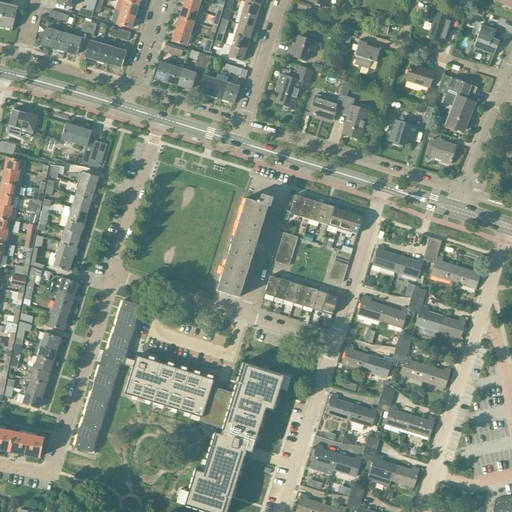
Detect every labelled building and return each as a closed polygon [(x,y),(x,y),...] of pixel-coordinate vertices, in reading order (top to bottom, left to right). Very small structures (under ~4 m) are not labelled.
[(198,12),(201,0),(199,0),(185,0),(183,7),(198,12)] [(511,0),(494,0),(494,1),(511,8),(511,0)] [(139,6),(124,1),(120,13),(135,17),(139,6)] [(260,6),(246,2),(242,13),(256,18),(260,6)] [(0,27),(13,30),(17,10),(0,5),(0,27)] [(194,23),(198,12),(183,7),(179,19),(194,23)] [(469,7),(467,12),(483,18),(485,13),(469,7)] [(93,12),(80,8),(78,15),(91,19),(93,12)] [(312,18),(315,11),(307,9),(305,16),(312,18)] [(434,20),(428,40),(444,45),(453,16),(429,9),(426,18),(434,20)] [(50,17),(62,21),(64,15),(52,11),(50,17)] [(135,17),(120,13),(117,24),(132,29),(135,17)] [(256,18),(242,13),(239,24),(253,29),(256,18)] [(191,35),(194,23),(179,19),(176,30),(191,35)] [(378,20),(375,31),(386,35),(390,24),(378,20)] [(82,32),(88,34),(91,23),(85,21),(82,32)] [(91,23),(88,34),(94,35),(97,25),(91,23)] [(253,29),(239,24),(235,35),(249,40),(253,29)] [(482,26),(473,48),(493,55),(498,41),(492,39),(495,31),(482,26)] [(41,45),(53,49),(58,32),(46,28),(41,45)] [(128,41),(130,33),(118,29),(117,31),(115,37),(128,41)] [(342,43),(341,44),(349,46),(351,38),(356,39),(358,32),(346,29),(344,36),(342,43)] [(187,46),(191,35),(176,30),(172,42),(187,46)] [(65,52),(70,35),(58,32),(53,49),(65,52)] [(81,39),(70,35),(65,52),(76,56),(81,39)] [(249,40),(235,35),(232,46),(246,51),(249,40)] [(291,43),(287,56),(306,61),(310,51),(315,52),(318,43),(298,37),(296,45),(291,43)] [(209,54),(213,41),(209,40),(207,40),(203,52),(209,54)] [(97,62),(102,45),(90,41),(85,58),(97,62)] [(356,57),(354,65),(369,70),(371,62),(375,63),(379,52),(365,48),(366,44),(359,42),(354,56),(356,57)] [(109,65),(114,48),(102,45),(97,62),(109,65)] [(242,62),(246,51),(232,46),(228,58),(242,62)] [(165,53),(176,56),(178,50),(167,47),(165,53)] [(114,48),(109,65),(121,68),(126,52),(114,48)] [(196,66),(202,68),(205,58),(199,56),(196,66)] [(205,58),(202,68),(208,70),(211,60),(205,58)] [(155,79),(167,83),(173,66),(160,62),(155,79)] [(314,62),(312,70),(320,72),(322,65),(314,62)] [(410,65),(406,81),(429,88),(433,73),(410,65)] [(179,87),(184,70),(173,66),(167,83),(179,87)] [(232,67),(230,73),(240,76),(242,70),(232,67)] [(281,76),(276,91),(281,93),(278,104),(295,108),(302,83),(308,85),(312,71),(300,67),(296,80),(288,78),(290,72),(283,70),(281,76)] [(196,73),(184,70),(179,87),(191,90),(196,73)] [(237,85),(239,76),(222,71),(219,80),(237,85)] [(210,96),(216,79),(203,76),(198,92),(210,96)] [(443,79),(438,92),(445,94),(456,98),(457,96),(459,97),(470,102),(471,98),(472,98),(476,88),(451,78),(450,81),(443,79)] [(222,100),(227,83),(216,79),(210,96),(222,100)] [(348,90),(350,83),(343,81),(341,88),(348,90)] [(227,83),(222,100),(234,104),(239,87),(227,83)] [(428,88),(423,105),(433,108),(438,91),(428,88)] [(316,95),(311,114),(333,120),(336,111),(342,113),(347,97),(339,95),(337,102),(316,95)] [(456,98),(445,125),(463,132),(474,103),(470,102),(459,97),(457,96),(456,98)] [(347,97),(342,113),(349,115),(343,134),(359,139),(368,111),(352,106),(354,99),(347,97)] [(426,107),(421,122),(427,124),(432,109),(426,107)] [(12,109),(8,126),(6,133),(19,138),(21,132),(31,136),(33,133),(37,116),(20,111),(20,110),(13,109),(13,110),(12,109)] [(407,120),(406,124),(395,121),(389,141),(403,145),(405,139),(414,141),(418,128),(411,126),(413,122),(407,120)] [(66,124),(62,139),(86,146),(94,148),(96,142),(88,140),(90,132),(66,124)] [(429,125),(427,131),(429,132),(435,133),(437,127),(429,125)] [(502,149),(505,151),(503,158),(511,161),(511,132),(509,131),(502,149)] [(430,140),(425,155),(435,158),(436,155),(442,157),(440,162),(450,165),(456,146),(439,141),(441,135),(435,133),(429,132),(427,139),(430,140)] [(0,151),(12,155),(14,145),(1,142),(0,143),(0,151)] [(94,148),(90,160),(101,163),(106,145),(96,142),(94,148)] [(26,161),(6,157),(4,170),(23,174),(26,161)] [(63,168),(50,166),(49,175),(57,178),(58,174),(63,174),(63,168)] [(1,181),(21,185),(23,174),(4,170),(1,181)] [(79,184),(95,189),(98,178),(82,173),(79,184)] [(0,186),(0,193),(15,196),(19,197),(21,185),(1,181),(0,186)] [(95,189),(79,184),(75,196),(91,201),(95,189)] [(15,196),(0,193),(0,205),(12,208),(15,196)] [(256,202),(245,198),(216,291),(239,298),(268,206),(270,206),(272,198),(261,194),(258,201),(256,200),(256,202)] [(299,216),(305,198),(296,195),(290,213),(299,216)] [(91,201),(75,196),(71,208),(87,213),(91,201)] [(309,219),(315,201),(305,198),(299,216),(309,219)] [(34,212),(39,213),(41,202),(37,201),(31,199),(29,205),(35,206),(34,212)] [(319,223),(324,204),(315,201),(309,219),(319,223)] [(328,225),(334,207),(324,204),(319,223),(328,225)] [(12,208),(0,205),(0,217),(10,220),(12,208)] [(338,228),(343,210),(334,207),(328,225),(338,228)] [(87,213),(71,208),(68,219),(84,224),(87,213)] [(343,210),(338,228),(347,231),(353,213),(343,210)] [(37,224),(39,213),(34,212),(32,220),(30,219),(29,222),(37,224)] [(39,224),(45,225),(47,218),(48,214),(42,213),(39,224)] [(353,213),(347,231),(357,235),(363,216),(353,213)] [(10,220),(0,217),(0,230),(7,232),(10,220)] [(84,224),(68,219),(64,231),(80,237),(84,224)] [(26,235),(34,237),(36,225),(28,224),(26,235)] [(80,237),(64,231),(60,243),(76,248),(80,237)] [(284,233),(282,239),(296,243),(298,237),(284,233)] [(32,249),(34,237),(26,235),(24,247),(32,249)] [(430,237),(428,243),(440,247),(442,241),(430,237)] [(296,243),(282,239),(280,245),(294,249),(296,243)] [(76,248),(60,243),(57,255),(72,260),(76,248)] [(440,247),(428,243),(426,249),(438,252),(440,247)] [(294,249),(280,245),(278,250),(293,255),(294,249)] [(373,265),(395,272),(400,256),(383,251),(384,248),(379,246),(373,265)] [(33,248),(30,265),(43,269),(44,262),(39,260),(41,249),(33,248)] [(335,256),(349,260),(351,254),(337,249),(335,256)] [(424,254),(436,258),(437,256),(438,252),(426,249),(424,254)] [(282,258),(286,259),(291,261),(293,255),(278,250),(277,256),(282,258)] [(434,264),(436,258),(424,254),(423,260),(434,264)] [(69,272),(72,260),(57,255),(53,267),(69,272)] [(335,256),(333,261),(347,266),(349,260),(335,256)] [(417,279),(423,260),(418,258),(417,261),(400,256),(395,272),(417,279)] [(442,258),(437,256),(436,258),(434,264),(431,276),(453,282),(458,267),(441,262),(442,258)] [(333,261),(332,267),(346,271),(347,266),(333,261)] [(24,267),(15,265),(14,273),(27,276),(28,268),(24,267)] [(335,274),(339,275),(344,277),(346,271),(332,267),(330,273),(335,274)] [(458,267),(453,282),(475,289),(481,270),(475,268),(474,272),(458,267)] [(29,274),(28,281),(34,282),(35,276),(41,277),(42,271),(31,268),(29,274)] [(18,293),(23,294),(26,277),(12,275),(10,284),(19,286),(18,293)] [(274,298),(280,279),(270,276),(264,295),(274,298)] [(51,288),(74,295),(78,283),(62,278),(60,285),(53,283),(51,288)] [(367,278),(365,286),(372,288),(374,280),(367,278)] [(284,301),(290,282),(280,279),(274,298),(284,301)] [(34,282),(28,281),(25,293),(31,294),(34,282)] [(294,304),(299,285),(290,282),(284,301),(294,304)] [(412,292),(414,286),(408,284),(406,290),(412,292)] [(303,307),(309,288),(299,285),(294,304),(303,307)] [(415,287),(413,293),(424,297),(426,291),(415,287)] [(74,295),(51,288),(50,294),(56,296),(54,302),(70,307),(74,295)] [(313,310),(318,291),(309,288),(303,307),(313,310)] [(410,298),(412,292),(406,290),(404,296),(410,298)] [(322,313),(328,294),(318,291),(313,310),(322,313)] [(411,299),(423,302),(424,297),(413,293),(411,299)] [(328,294),(322,313),(332,315),(338,297),(328,294)] [(357,315),(379,322),(384,306),(367,301),(368,297),(363,295),(357,315)] [(409,304),(421,308),(421,306),(423,302),(411,299),(409,304)] [(109,353),(105,366),(100,364),(74,447),(94,454),(122,364),(124,357),(126,358),(143,306),(123,300),(107,352),(109,353)] [(70,307),(54,302),(51,313),(66,318),(70,307)] [(419,313),(421,308),(409,304),(408,309),(407,310),(419,313)] [(402,329),(407,310),(408,309),(402,307),(401,311),(384,306),(379,322),(402,329)] [(427,307),(421,306),(421,308),(419,313),(415,325),(437,332),(442,316),(426,311),(427,307)] [(32,317),(21,313),(20,320),(31,323),(32,317)] [(63,330),(66,318),(51,313),(47,325),(63,330)] [(7,323),(6,327),(16,329),(17,324),(18,317),(13,316),(12,324),(7,323)] [(442,316),(437,332),(460,339),(466,319),(460,318),(459,322),(442,316)] [(19,322),(16,338),(23,339),(25,331),(30,332),(31,326),(19,322)] [(6,327),(5,332),(10,333),(9,340),(13,341),(15,333),(16,329),(6,327)] [(371,343),(375,332),(367,330),(364,341),(371,343)] [(41,345),(57,350),(60,338),(45,333),(41,345)] [(399,336),(397,342),(409,346),(411,340),(399,336)] [(395,348),(407,351),(409,346),(397,342),(395,348)] [(57,350),(41,345),(37,357),(53,362),(57,350)] [(342,365),(364,371),(369,355),(352,350),(353,347),(348,345),(342,365)] [(394,354),(405,357),(406,356),(407,351),(395,348),(394,354)] [(12,362),(18,364),(20,352),(14,350),(12,362)] [(405,357),(394,354),(392,359),(403,363),(405,357)] [(386,378),(392,359),(386,357),(385,361),(369,355),(364,371),(386,378)] [(124,357),(122,364),(132,367),(124,394),(223,424),(220,434),(214,432),(202,472),(194,469),(183,505),(205,511),(225,511),(230,498),(245,451),(251,453),(265,409),(272,411),(283,375),(242,363),(232,397),(210,390),(213,380),(136,356),(134,360),(126,358),(124,357)] [(406,356),(405,357),(403,363),(400,375),(422,382),(427,366),(410,361),(411,358),(406,356)] [(53,362),(37,357),(33,368),(49,373),(53,362)] [(8,364),(4,363),(2,371),(0,372),(0,374),(6,376),(8,364)] [(427,366),(422,382),(444,389),(450,370),(445,368),(444,371),(427,366)] [(49,373),(33,368),(29,367),(26,379),(30,380),(45,385),(49,373)] [(21,390),(26,392),(42,397),(45,385),(30,380),(27,388),(22,386),(21,390)] [(383,386),(382,392),(394,396),(395,390),(388,387),(383,386)] [(38,408),(42,397),(26,392),(22,403),(38,408)] [(380,398),(392,401),(394,396),(382,392),(380,398)] [(326,414),(348,421),(353,405),(337,400),(338,397),(332,395),(326,414)] [(378,403),(390,407),(391,405),(392,401),(380,398),(378,403)] [(388,413),(390,407),(378,403),(376,409),(381,410),(388,413)] [(375,415),(376,409),(371,407),(370,410),(353,405),(348,421),(370,428),(375,415)] [(384,424),(407,431),(407,428),(412,415),(395,410),(396,407),(391,405),(390,407),(388,413),(384,424)] [(407,428),(407,431),(429,438),(435,418),(429,417),(428,420),(412,415),(407,428)] [(43,438),(0,429),(0,449),(39,458),(43,438)] [(368,435),(366,441),(378,445),(380,439),(373,437),(368,435)] [(344,436),(342,442),(351,445),(352,441),(351,438),(344,436)] [(364,447),(376,451),(378,445),(366,441),(364,447)] [(311,464),(333,470),(338,454),(321,449),(322,446),(317,444),(311,464)] [(362,453),(374,456),(374,455),(375,455),(376,451),(364,447),(362,453)] [(372,462),(374,456),(362,453),(361,458),(372,462)] [(355,477),(361,458),(356,456),(355,459),(338,454),(333,470),(355,477)] [(380,457),(375,455),(374,455),(374,456),(372,462),(368,474),(391,481),(396,465),(379,460),(380,457)] [(396,465),(391,481),(413,488),(419,469),(413,467),(412,470),(396,465)] [(454,488),(441,484),(438,496),(451,500),(454,488)] [(352,485),(350,491),(362,494),(364,488),(352,485)] [(349,496),(361,500),(362,494),(350,491),(349,496)] [(467,505),(470,493),(463,491),(459,503),(467,505)] [(295,511),(319,511),(322,504),(305,499),(306,496),(301,494),(295,511)] [(511,511),(511,495),(495,500),(492,511),(511,511)] [(347,502),(358,506),(359,504),(361,500),(349,496),(347,502)] [(356,511),(358,506),(347,502),(345,508),(356,511)]
